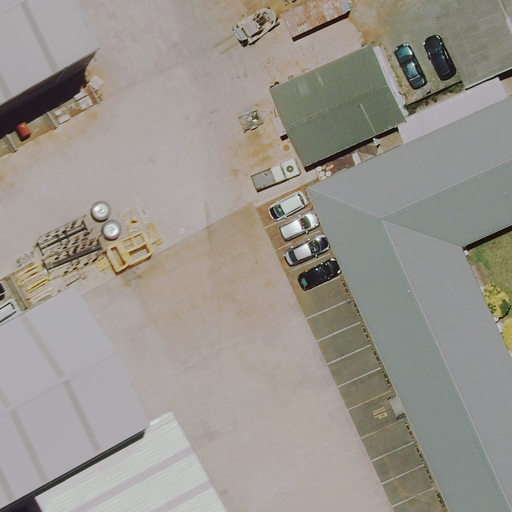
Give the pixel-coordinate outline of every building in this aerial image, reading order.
[(30,0),(0,0),(0,129),(78,86),(30,0)] [(511,0),(434,0),(472,87),(511,69),(511,0)] [(368,45),(260,95),(294,168),(402,119),(368,45)] [(511,99),(287,196),(423,511),(511,511),(511,409),(447,258),(511,230),(511,99)] [(168,511),(131,447),(101,464),(22,325),(0,337),(0,511),(168,511)]
